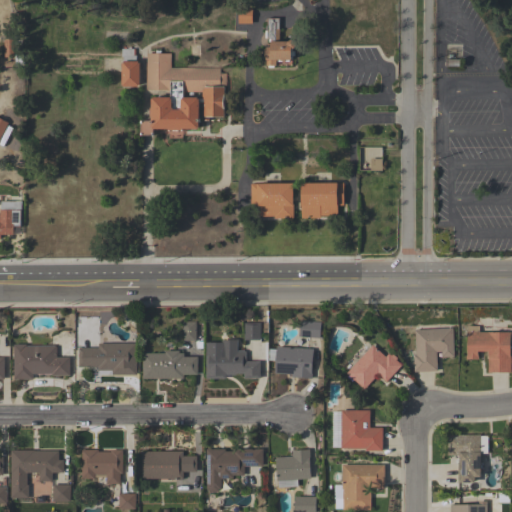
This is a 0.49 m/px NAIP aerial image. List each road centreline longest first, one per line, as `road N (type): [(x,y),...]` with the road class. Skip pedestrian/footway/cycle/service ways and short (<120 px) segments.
road 1 (residential): [(0,418),(299,418)]
road 2 (secondary): [(399,284),(143,287)]
